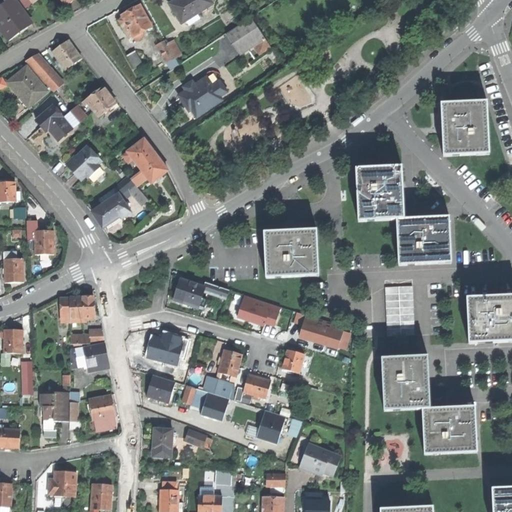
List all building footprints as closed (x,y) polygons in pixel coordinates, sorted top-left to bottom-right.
[(14,0),(8,0),(6,2),(7,4),(3,7),(1,5),(0,5),(0,27),(10,42),(16,38),(20,35),(19,33),(32,24),(14,0)] [(176,15),(182,25),(190,20),(189,19),(198,14),(213,4),(210,0),(179,0),(171,5),(177,14),(176,15)] [(128,38),(133,35),(136,42),(145,38),(142,33),(152,28),(141,6),(127,13),(122,16),(124,19),(119,21),(128,38)] [(201,19),(198,14),(189,19),(190,20),(192,24),(201,19)] [(254,45),(265,38),(251,17),(225,34),(239,55),(254,45)] [(271,47),(265,38),(254,45),(260,54),(271,47)] [(54,53),(67,71),(83,59),(69,41),(59,49),(54,53)] [(165,41),(157,46),(166,63),(175,59),(174,57),(167,44),(165,41)] [(173,41),(167,44),(174,57),(179,54),(173,41)] [(135,51),(127,56),(134,68),(142,64),(135,51)] [(203,52),(180,62),(185,72),(207,62),(203,52)] [(27,62),(54,93),(64,84),(38,56),(27,62)] [(26,110),(47,92),(26,68),(8,83),(19,96),(17,99),(21,104),(26,110)] [(195,120),(223,101),(221,98),(219,95),(222,93),(218,87),(215,89),(213,86),(207,78),(195,86),(193,82),(184,88),(187,92),(179,97),(185,106),(182,108),(185,112),(189,119),(193,117),(195,120)] [(217,84),(213,86),(215,89),(218,87),(222,93),(219,95),(221,98),(228,93),(223,85),(217,84)] [(110,97),(104,88),(83,103),(86,106),(88,104),(99,118),(106,113),(108,116),(112,113),(110,110),(117,105),(110,97)] [(460,156),(489,155),(489,147),(486,147),(486,138),(489,138),(487,103),(479,103),(479,106),(471,106),(471,103),(442,105),(442,113),(445,113),(445,121),(442,121),(443,128),(449,128),(449,135),(443,135),(444,157),(452,156),(452,154),(460,153),(460,156)] [(82,124),(81,123),(71,112),(63,118),(53,107),(36,122),(41,128),(45,125),(47,128),(49,130),(57,139),(71,128),(73,130),(73,131),(82,124)] [(71,112),(81,123),(86,118),(77,107),(71,112)] [(59,141),(73,130),(71,128),(57,139),(59,141)] [(135,184),(137,187),(138,188),(149,179),(153,184),(167,173),(169,171),(152,149),(145,140),(124,156),(130,164),(134,160),(143,172),(132,181),(135,184)] [(92,183),(107,167),(88,147),(68,167),(75,174),(81,182),(87,177),(92,183)] [(375,221),(397,220),(404,220),(404,212),(401,212),(401,207),(401,204),(404,203),(403,196),(397,196),(397,191),(403,190),(402,168),(394,168),(394,171),(385,171),(385,168),(357,170),(357,178),(360,178),(360,186),(357,187),(359,222),(367,222),(367,219),(375,218),(375,221)] [(113,226),(132,215),(121,196),(135,184),(132,181),(128,177),(112,192),(100,199),(104,206),(93,213),(98,221),(103,229),(112,224),(113,226)] [(0,209),(0,210),(0,207),(0,203),(2,203),(2,207),(7,207),(7,203),(16,203),(16,201),(20,201),(20,193),(16,193),(16,184),(9,184),(0,184),(0,209)] [(131,192),(143,206),(149,201),(138,188),(137,187),(131,192)] [(16,219),(27,219),(27,208),(16,208),(16,219)] [(416,265),(451,264),(451,255),(448,255),(447,247),(451,247),(449,218),(441,218),(442,221),(433,222),(433,219),(426,219),(426,226),(420,226),(420,219),(404,220),(397,220),(397,228),(401,228),(401,237),(398,237),(399,266),(407,266),(407,263),(416,262),(416,265)] [(35,232),(38,232),(38,221),(27,221),(28,240),(35,240),(35,232)] [(54,231),(38,232),(35,232),(35,240),(36,255),(54,255),(54,236),(54,231)] [(284,278),(319,276),(319,269),(316,269),(315,260),(318,259),(317,231),(310,231),(310,234),(301,235),(301,232),(293,232),(293,238),(287,238),(287,232),(274,233),(265,233),(265,241),(268,241),(268,250),(265,250),(266,265),(267,279),(275,278),(275,275),(284,275),(284,278)] [(17,260),(4,260),(5,283),(14,283),(24,283),(23,260),(17,260)] [(201,299),(204,291),(205,288),(192,284),(181,280),(174,300),(198,308),(199,306),(201,299)] [(205,288),(204,291),(227,299),(230,290),(206,283),(205,288)] [(413,287),(385,288),(387,336),(415,335),(413,287)] [(281,308),(245,296),(237,318),(254,324),(255,320),(265,323),(275,327),(281,308)] [(499,343),(511,342),(511,296),(511,297),(511,300),(503,300),(503,297),(467,299),(468,307),(471,306),(472,315),(468,315),(469,344),(477,344),(477,341),(486,341),(486,344),(493,343),(493,337),(499,337),(499,343)] [(94,298),(70,298),(70,299),(70,313),(71,323),(87,322),(87,319),(94,319),(94,311),(94,298)] [(61,299),(61,313),(70,313),(70,299),(61,299)] [(207,300),(201,299),(199,306),(205,308),(207,300)] [(61,323),(71,323),(70,313),(61,313),(61,323)] [(331,323),(306,315),(300,337),(308,340),(326,345),(338,349),(345,327),(331,323)] [(4,353),(22,354),(23,331),(13,331),(5,330),(4,353)] [(91,340),(91,346),(91,347),(106,345),(103,332),(91,334),(91,340)] [(160,360),(165,362),(166,357),(170,343),(160,341),(153,339),(150,349),(148,357),(153,358),(160,360)] [(106,347),(85,350),(88,367),(89,373),(102,371),(102,367),(110,366),(108,357),(106,347)] [(88,367),(85,350),(85,348),(72,350),(71,370),(88,367)] [(219,373),(236,378),(243,356),(242,356),(233,354),(225,351),(219,373)] [(304,358),(288,353),(285,361),(283,371),(299,375),(304,358)] [(401,411),(423,410),(430,410),(429,402),(427,402),(426,393),(429,393),(429,386),(422,386),(422,380),(428,380),(427,357),(420,358),(420,361),(411,362),(411,358),(382,360),(383,367),(386,367),(386,376),(383,376),(385,412),(392,411),(392,408),(401,407),(401,411)] [(32,362),(22,363),(23,395),(33,395),(32,362)] [(160,378),(177,383),(181,366),(165,362),(162,372),(160,378)] [(181,366),(177,383),(185,385),(190,366),(182,364),(181,366)] [(245,389),(244,393),(254,396),(266,399),(271,381),(258,378),(249,375),(245,389)] [(169,404),(175,383),(153,377),(151,385),(147,397),(169,404)] [(203,391),(208,393),(214,394),(218,381),(207,377),(203,391)] [(319,382),(309,379),(306,387),(317,390),(319,382)] [(218,381),(214,394),(230,399),(234,401),(234,385),(218,381)] [(182,403),(191,406),(196,389),(187,386),(182,403)] [(241,403),(244,393),(245,389),(238,387),(234,401),(241,403)] [(191,406),(203,410),(208,393),(203,391),(196,389),(191,406)] [(60,422),(70,422),(71,403),(71,393),(55,393),(55,395),(41,395),(41,410),(45,410),(45,420),(54,420),(54,422),(60,422)] [(214,394),(208,393),(203,410),(201,416),(218,421),(221,420),(224,418),(230,399),(214,394)] [(251,405),(254,396),(244,393),(241,403),(251,405)] [(111,397),(90,400),(94,420),(95,420),(112,417),(115,417),(113,408),(111,397)] [(76,422),(76,404),(71,403),(70,422),(70,430),(81,430),(81,422),(76,422)] [(442,455),(477,453),(477,445),(474,445),(473,437),(477,436),(475,407),(467,408),(467,411),(459,411),(459,408),(451,408),(452,415),(446,415),(445,409),(430,410),(423,410),(423,418),(426,418),(427,426),(424,426),(425,456),(433,455),(433,452),(442,451),(442,455)] [(286,417),(265,411),(261,425),(257,439),(277,446),(286,417)] [(114,428),(112,417),(95,420),(97,431),(114,428)] [(288,435),(297,438),(303,422),(301,422),(293,419),(288,435)] [(0,447),(7,448),(19,448),(20,430),(0,429),(0,447)] [(172,449),(173,431),(155,430),(154,439),(154,448),(172,449)] [(205,438),(189,432),(186,440),(200,446),(201,446),(205,438)] [(293,460),(301,464),(308,448),(300,444),(293,460)] [(328,474),(333,476),(341,458),(309,445),(308,448),(301,464),(299,468),(314,474),(316,471),(324,474),(324,473),(326,473),(328,474)] [(171,458),(172,449),(154,448),(153,457),(171,458)] [(216,485),(231,486),(232,472),(217,471),(216,485)] [(66,474),(56,473),(55,482),(50,481),(49,497),(76,499),(77,475),(66,474)] [(285,485),(286,475),(267,475),(267,485),(285,485)] [(4,484),(0,483),(0,506),(11,508),(13,485),(4,484)] [(164,491),(180,491),(181,484),(165,483),(164,491)] [(113,487),(94,486),(91,511),(98,511),(99,511),(112,511),(113,498),(113,487)] [(511,511),(511,488),(492,490),(493,498),(496,498),(496,506),(493,506),(493,511),(511,511)] [(160,511),(179,511),(180,503),(180,491),(164,491),(162,490),(161,498),(160,511)] [(347,508),(347,493),(340,492),(337,493),(337,508),(340,508),(347,508)] [(221,511),(222,497),(199,497),(198,511),(221,511)] [(284,511),(284,498),(266,498),(263,498),(263,503),(262,511),(284,511)] [(320,502),(306,501),(306,511),(326,511),(326,502),(320,502)]
